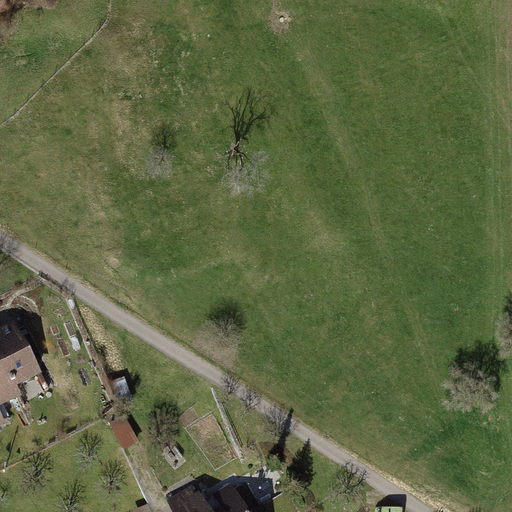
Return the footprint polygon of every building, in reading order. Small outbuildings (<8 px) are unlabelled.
[(16,318),(0,325),(0,354),(25,412),(54,399),(16,318)] [(0,354),(0,420),(25,412),(0,354)] [(127,416),(109,426),(127,454),(143,445),(127,416)] [(208,511),(204,504),(194,488),(169,503),(174,511),(208,511)] [(244,511),(230,488),(204,504),(208,511),(244,511)]
